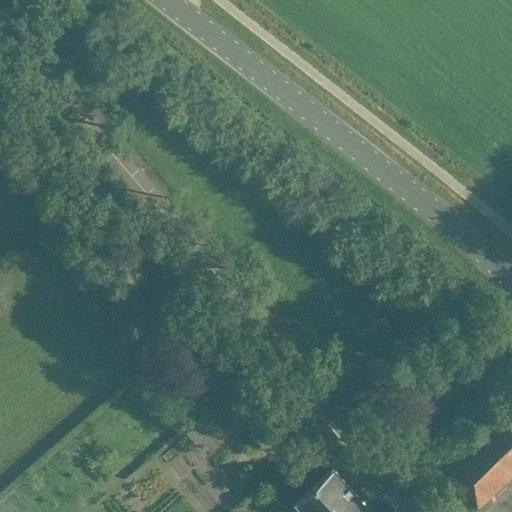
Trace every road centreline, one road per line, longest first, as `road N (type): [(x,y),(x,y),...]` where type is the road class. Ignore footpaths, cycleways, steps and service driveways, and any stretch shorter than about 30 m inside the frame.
road 1 (unclassified): [(408,511),(374,460),(78,129),(0,30)]
road 2 (secondary): [(511,280),(164,0)]
